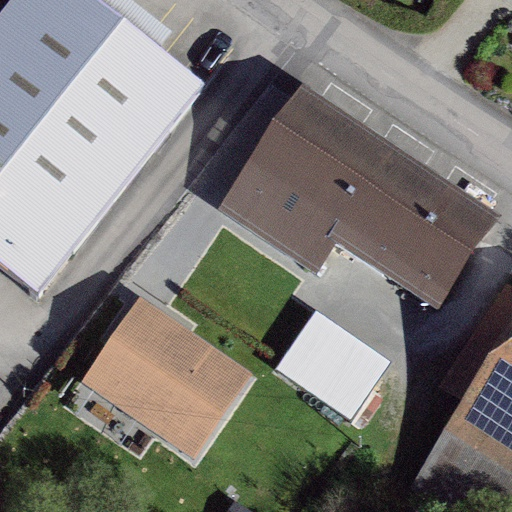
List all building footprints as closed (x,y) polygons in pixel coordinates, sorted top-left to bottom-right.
[(17,0),(0,22),(0,273),(36,302),(202,87),(89,0),(17,0)] [(228,213),(312,270),(330,243),(370,269),(379,255),(440,295),(485,228),(302,106),(228,213)] [(141,277),(191,311),(224,262),(175,228),(141,277)] [(511,511),(511,292),(444,392),(474,412),(423,489),(458,511),(511,511)] [(240,381),(141,314),(93,384),(192,452),(240,381)] [(390,365),(316,315),(276,372),(350,423),(390,365)]
